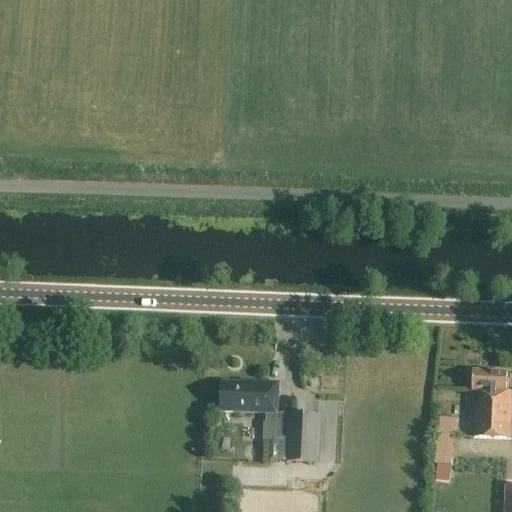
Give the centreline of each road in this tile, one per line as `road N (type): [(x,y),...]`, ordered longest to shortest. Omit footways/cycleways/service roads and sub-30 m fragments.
road 1 (tertiary): [(511,314),(0,293)]
road 2 (unclassified): [(511,209),(0,190)]
